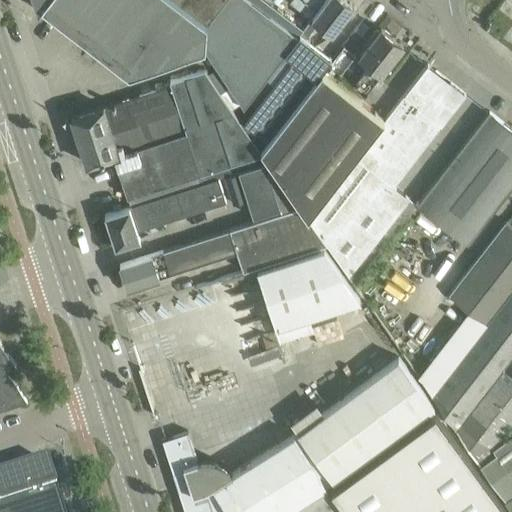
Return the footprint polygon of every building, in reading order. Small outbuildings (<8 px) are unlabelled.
[(204,47),(244,105),(285,52),(298,34),(254,1),(253,0),(34,0),(37,10),(42,5),(129,72),(204,47)] [(333,33),(354,6),(345,0),(324,0),(312,17),(333,33)] [(369,63),(353,84),(364,93),(381,72),(381,73),(403,44),(400,42),(394,38),(381,27),(379,30),(377,28),(371,35),(373,37),(359,56),(369,63)] [(268,138),(321,69),(331,57),(300,32),(298,34),(285,52),(293,59),(245,121),(268,138)] [(344,45),(326,68),(336,76),(339,73),(340,74),(355,54),(344,45)] [(465,93),(427,63),(385,119),(355,158),(393,187),(465,93)] [(237,171),(267,161),(259,149),(204,68),(170,79),(170,84),(103,107),(103,106),(71,116),(87,164),(113,155),(130,206),(216,177),(224,175),(237,171)] [(267,161),(299,206),(308,219),(355,158),(385,119),(321,69),(268,138),(259,149),(267,161)] [(417,203),(418,204),(468,243),(511,185),(511,128),(489,111),(417,203)] [(355,158),(308,219),(325,244),(349,277),(409,199),(393,187),(355,158)] [(267,161),(237,171),(246,197),(252,217),(279,207),(280,212),(299,206),(267,161)] [(237,171),(224,175),(232,201),(246,197),(237,171)] [(216,177),(130,206),(105,214),(115,247),(138,239),(133,223),(148,218),(150,223),(224,199),(216,177)] [(230,229),(163,250),(167,262),(170,273),(237,251),(244,271),(325,244),(308,219),(299,206),(280,212),(230,229)] [(511,226),(505,221),(449,294),(487,323),(503,302),(488,290),(511,257),(511,255),(506,251),(511,242),(511,226)] [(511,255),(511,257),(488,290),(503,302),(511,290),(511,242),(506,251),(511,255)] [(323,248),(257,270),(276,326),(360,298),(323,248)] [(163,250),(120,264),(127,287),(159,277),(170,273),(167,262),(163,250)] [(487,323),(432,394),(441,406),(479,461),(511,419),(511,375),(503,368),(511,355),(511,290),(503,302),(487,323)] [(0,409),(27,401),(8,372),(16,366),(9,356),(2,347),(0,342),(0,409)] [(400,356),(299,429),(334,478),(435,405),(400,356)] [(510,511),(436,411),(330,488),(347,511),(510,511)] [(280,511),(327,484),(290,434),(222,476),(218,466),(209,461),(198,464),(187,429),(161,437),(186,511),(280,511)] [(495,450),(479,461),(504,496),(511,490),(511,431),(492,446),(495,450)] [(0,511),(63,511),(57,490),(51,474),(48,463),(36,466),(33,467),(28,469),(0,478),(0,511)] [(341,511),(325,490),(289,511),(341,511)] [(511,490),(504,496),(502,497),(511,509),(511,490)]
